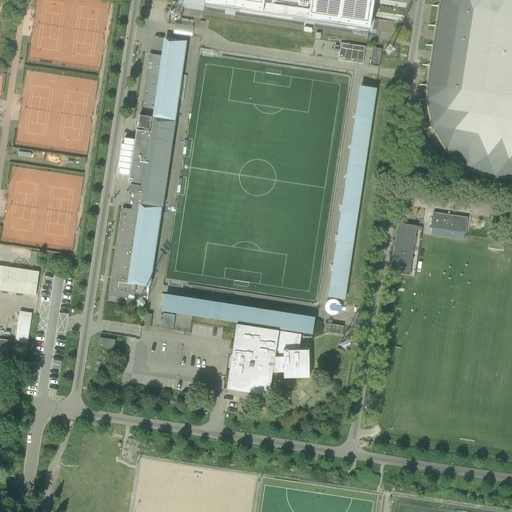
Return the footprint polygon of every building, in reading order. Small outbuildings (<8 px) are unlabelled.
[(204,0),(204,5),(356,28),(369,30),(371,16),(373,0),(204,0)] [(433,47),(431,61),(430,66),(422,65),(422,66),(430,67),(427,86),(419,84),(419,85),(427,87),(426,100),(418,100),(418,101),(426,100),(431,127),(423,130),(424,131),(432,128),(446,151),(439,156),(440,157),(446,151),(467,168),(463,175),(464,176),(468,168),(493,177),(492,185),(493,186),(494,177),(511,176),(511,0),(440,0),(439,7),(431,5),(431,6),(439,8),(436,26),(428,25),(428,26),(436,27),(433,46),(425,45),(425,46),(433,47)] [(192,36),(194,27),(175,24),(174,33),(192,36)] [(224,26),(223,36),(233,37),(234,27),(224,26)] [(315,40),(315,46),(324,47),(324,55),(333,55),(333,41),(315,40)] [(154,114),(153,114),(173,117),(174,107),(177,107),(178,100),(180,100),(183,76),(182,75),(183,69),(180,68),(183,48),(185,48),(185,49),(186,49),(187,42),(184,41),(183,45),(164,42),(162,56),(149,54),(141,107),(155,109),(156,100),(160,101),(158,114),(154,114)] [(340,46),(338,61),(362,64),(364,50),(364,47),(340,44),(340,46)] [(369,66),(378,68),(381,49),(372,48),(369,66)] [(376,89),(364,87),(363,87),(363,84),(361,84),(360,87),(356,113),(354,112),(353,118),(355,118),(352,143),(349,142),(348,148),(351,148),(347,173),(345,172),(344,178),(346,178),(342,206),(340,206),(339,211),(341,212),(338,236),(335,236),(334,241),(337,242),(333,266),(331,266),(330,271),(332,272),(328,298),(329,298),(328,301),(330,301),(331,298),(344,300),(376,89)] [(139,116),(137,128),(149,130),(151,118),(139,116)] [(131,210),(122,208),(122,209),(113,268),(109,296),(133,300),(136,282),(148,283),(151,284),(152,277),(149,277),(150,268),(152,258),(154,259),(155,252),(153,251),(156,229),(159,229),(160,222),(157,222),(159,211),(149,210),(150,203),(158,204),(170,125),(168,124),(153,122),(153,123),(151,133),(136,130),(134,140),(124,139),(123,145),(121,144),(121,146),(117,168),(119,168),(118,174),(129,176),(128,182),(135,183),(135,186),(130,185),(129,193),(133,194),(137,194),(135,210),(131,210)] [(430,228),(465,234),(467,218),(432,213),(430,228)] [(389,273),(409,276),(417,227),(396,223),(394,240),(392,240),(391,247),(392,247),(389,273)] [(0,266),(0,291),(35,296),(38,272),(0,266)] [(163,317),(314,342),(317,322),(167,297),(163,317)] [(19,312),(15,342),(27,344),(31,314),(19,312)] [(162,314),(160,327),(172,329),(174,316),(162,314)] [(325,323),(324,327),(323,332),(342,335),(343,326),(325,323)] [(226,390),(229,391),(268,397),(267,373),(271,373),(283,373),(283,379),(308,379),(308,364),(308,351),(308,350),(298,350),(299,347),(300,335),(236,325),(233,341),(233,342),(231,355),(229,369),(226,390)] [(98,347),(113,349),(115,341),(99,338),(98,347)] [(0,352),(13,354),(13,350),(15,342),(0,339),(0,352)]
